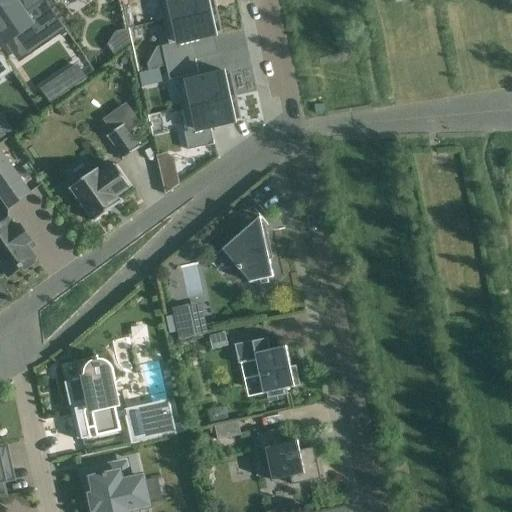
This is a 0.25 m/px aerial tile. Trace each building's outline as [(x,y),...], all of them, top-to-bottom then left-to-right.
[(0,0),(0,32),(7,43),(16,36),(28,54),(64,29),(65,32),(66,31),(44,0),(43,0),(25,13),(16,0),(0,0)] [(159,0),(164,22),(217,10),(214,0),(159,0)] [(169,45),(162,47),(166,67),(196,60),(192,42),(216,36),(216,35),(219,34),(222,33),(217,10),(164,22),(169,45)] [(196,60),(166,67),(169,81),(199,74),(196,60)] [(78,64),(40,90),(50,104),(88,78),(78,64)] [(224,73),(178,84),(183,109),(236,97),(231,74),(228,75),(228,74),(225,75),(224,73)] [(236,97),(183,109),(188,132),(184,133),(188,151),(215,145),(211,129),(235,123),(235,121),(238,121),(238,120),(241,120),(236,97)] [(1,117),(0,117),(0,139),(12,132),(1,117)] [(134,117),(107,137),(123,160),(140,148),(129,133),(140,125),(134,117)] [(0,196),(9,209),(30,194),(0,151),(0,196)] [(102,175),(98,169),(70,189),(94,222),(121,203),(118,197),(131,188),(115,165),(102,175)] [(176,167),(160,171),(165,195),(166,195),(180,185),(176,167)] [(261,217),(231,242),(232,243),(233,242),(238,266),(236,267),(250,283),(274,278),(270,261),(273,260),(266,226),(263,227),(261,217)] [(0,265),(9,278),(23,268),(25,271),(35,263),(33,260),(36,258),(27,245),(32,242),(20,225),(16,229),(9,219),(0,225),(0,265)] [(188,306),(172,310),(179,341),(195,338),(188,306)] [(214,336),(216,348),(231,345),(229,333),(214,336)] [(255,341),(235,345),(239,364),(257,361),(264,394),(267,394),(268,398),(267,398),(268,399),(288,395),(288,393),(287,389),(301,386),(297,366),(291,367),(287,347),(271,350),(268,339),(255,342),(255,341)] [(138,344),(141,362),(166,359),(163,340),(138,344)] [(89,400),(74,404),(76,410),(75,410),(81,433),(82,440),(91,438),(91,437),(97,436),(97,437),(99,436),(98,433),(119,428),(120,432),(121,431),(119,419),(126,418),(132,445),(147,442),(140,410),(144,409),(143,408),(117,413),(110,381),(114,380),(114,381),(116,380),(113,369),(111,365),(107,362),(103,360),(98,360),(97,357),(93,358),(93,361),(89,363),(86,367),(84,371),(84,376),(89,400)] [(147,442),(177,435),(170,404),(144,409),(140,410),(147,442)] [(238,422),(215,427),(218,441),(241,436),(238,422)] [(257,434),(261,451),(266,450),(272,481),(291,477),(293,486),(321,479),(314,448),(300,451),(298,441),(281,445),(278,430),(257,434)] [(82,473),(91,511),(125,511),(125,510),(149,504),(148,500),(160,497),(156,481),(144,483),(143,479),(129,482),(125,463),(82,473)]
